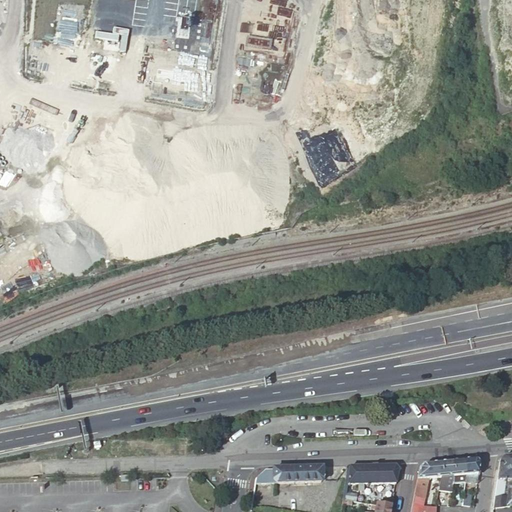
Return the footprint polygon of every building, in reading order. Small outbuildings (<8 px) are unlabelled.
[(500,462),(493,509),(505,508),(511,507),(511,457),(504,458),(500,462)] [(467,476),(478,475),(479,475),(481,464),(477,461),(465,462),(467,476)] [(454,478),(467,476),(465,462),(452,463),(454,478)] [(439,465),(441,478),(440,485),(439,490),(439,492),(446,493),(448,478),(454,478),(452,463),(439,465)] [(411,511),(421,511),(428,480),(441,478),(439,465),(424,466),(420,470),(411,511)] [(396,468),(349,469),(347,488),(369,487),(370,493),(373,493),(373,487),(396,486),(399,471),(396,468)] [(273,470),(273,479),(273,482),(277,486),(320,485),(323,482),(323,475),(323,469),(273,470)] [(477,485),(478,475),(467,476),(465,485),(477,485)] [(465,485),(467,476),(454,478),(453,485),(452,486),(465,485)] [(357,496),(344,495),(343,502),(352,503),(356,504),(357,496)] [(464,495),(462,507),(470,507),(472,495),(464,495)]
